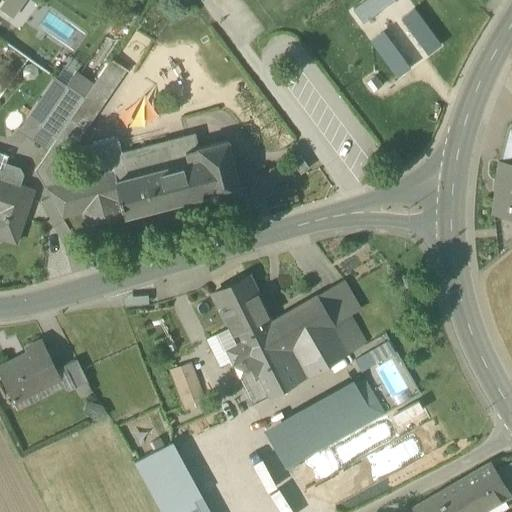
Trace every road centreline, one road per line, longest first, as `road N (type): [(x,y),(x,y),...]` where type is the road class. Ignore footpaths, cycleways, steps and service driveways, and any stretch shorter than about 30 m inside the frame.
road 1 (residential): [(0,310),(367,212)]
road 2 (residential): [(367,212),(203,0)]
road 3 (tertiary): [(511,410),(476,348),(448,251),(445,210)]
road 4 (tertiary): [(445,210),(465,123),(511,38)]
road 5 (unclassified): [(511,445),(487,449),(370,511)]
